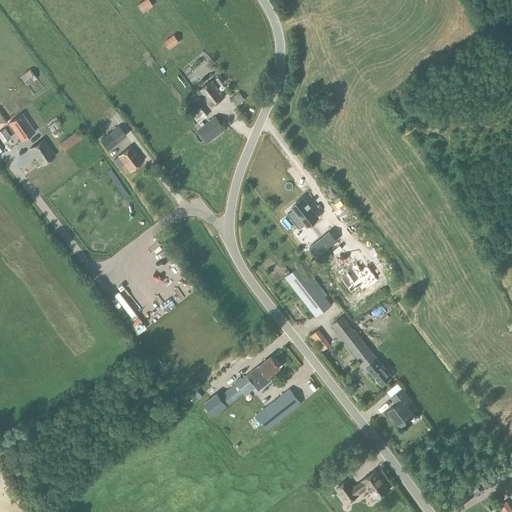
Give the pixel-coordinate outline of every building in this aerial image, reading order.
[(143,13),(152,6),(148,0),(145,0),(138,6),(143,13)] [(163,42),(169,50),(180,42),(174,34),(163,42)] [(59,54),(53,47),(43,55),(48,62),(59,54)] [(42,53),(36,55),(40,67),(46,65),(42,53)] [(175,65),(183,77),(192,71),(184,59),(175,65)] [(27,86),(37,78),(30,69),(20,76),(27,86)] [(185,79),(191,88),(200,81),(193,72),(185,79)] [(225,80),(221,74),(216,78),(220,84),(225,80)] [(53,82),(66,100),(73,94),(61,76),(53,82)] [(212,107),(224,97),(212,81),(197,92),(202,99),(204,97),(212,107)] [(72,107),(89,97),(84,89),(67,99),(72,107)] [(237,106),(245,100),(239,92),(231,99),(233,102),(234,102),(237,106)] [(94,102),(81,114),(94,129),(107,117),(94,102)] [(207,116),(200,107),(193,113),(200,121),(207,116)] [(23,113),(9,123),(21,141),(35,132),(23,113)] [(198,122),(194,125),(198,130),(208,143),(226,130),(215,116),(202,126),(198,122)] [(58,128),(62,126),(58,120),(48,126),(52,132),(51,134),(57,142),(64,136),(58,128)] [(108,150),(127,136),(119,126),(100,140),(108,150)] [(65,150),(82,139),(76,131),(60,143),(65,150)] [(44,139),(30,150),(36,159),(33,162),(37,168),(41,166),(55,156),(44,139)] [(114,160),(120,167),(124,164),(130,171),(143,161),(132,146),(119,156),(114,160)] [(315,192),(334,217),(347,208),(327,183),(315,192)] [(166,208),(173,202),(167,193),(159,199),(166,208)] [(292,207),(302,220),(307,216),(312,222),(318,217),(314,211),(313,211),(303,198),(292,207)] [(343,211),(338,215),(347,229),(352,226),(343,211)] [(324,251),(337,241),(330,231),(316,242),(324,251)] [(364,234),(354,243),(382,276),(392,267),(364,234)] [(342,250),(324,264),(331,272),(349,258),(342,250)] [(285,277),(294,288),(316,317),(332,305),(301,265),(285,277)] [(360,266),(349,274),(360,290),(371,283),(360,266)] [(328,288),(337,281),(329,271),(320,277),(328,288)] [(351,316),(379,300),(376,295),(349,312),(351,316)] [(383,308),(390,305),(386,297),(380,300),(383,308)] [(365,369),(369,366),(377,359),(377,360),(378,359),(373,353),(344,315),(331,325),(360,363),(365,369)] [(318,328),(310,335),(322,351),(330,344),(318,328)] [(217,393),(204,403),(214,417),(227,406),(228,407),(255,384),(254,383),(265,374),(268,377),(280,367),(272,356),(259,366),(220,396),(217,393)] [(377,359),(369,366),(374,372),(372,374),(381,385),(391,376),(382,365),(377,360),(377,359)] [(227,365),(230,373),(239,369),(236,362),(227,365)] [(290,388),(255,416),(267,431),(302,403),(290,388)] [(407,406),(413,401),(403,388),(390,397),(396,404),(388,410),(400,426),(414,415),(407,406)] [(375,500),(390,489),(377,471),(362,481),(353,488),(348,480),(336,488),(346,503),(358,495),(358,494),(367,488),(375,500)] [(500,505),(504,511),(511,511),(511,510),(506,501),(500,505)]
